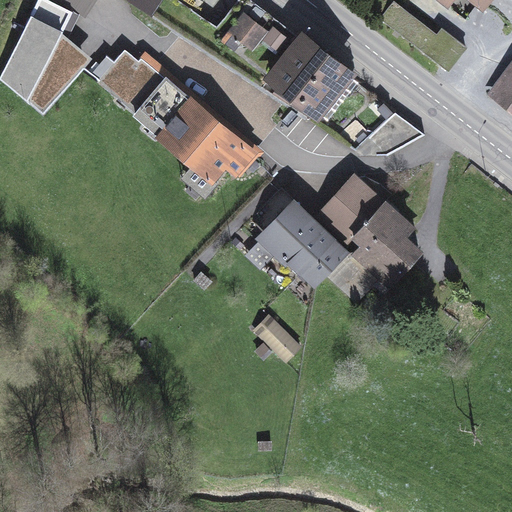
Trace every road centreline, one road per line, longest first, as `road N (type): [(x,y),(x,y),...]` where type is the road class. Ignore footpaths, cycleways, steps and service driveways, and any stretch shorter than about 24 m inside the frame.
road 1 (residential): [(464,123),(416,159),(353,167),(287,159),(265,138)]
road 2 (secondary): [(304,0),(464,123)]
